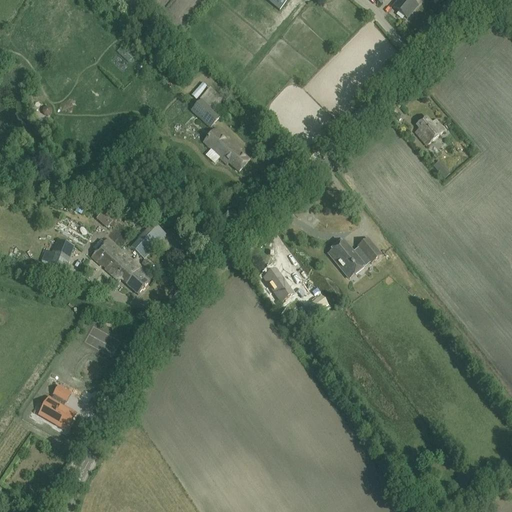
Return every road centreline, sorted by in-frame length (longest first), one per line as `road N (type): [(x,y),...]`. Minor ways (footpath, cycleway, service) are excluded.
road 1 (tertiary): [(70,494),(161,333),(189,299),(487,0)]
road 2 (track): [(163,331),(0,285)]
